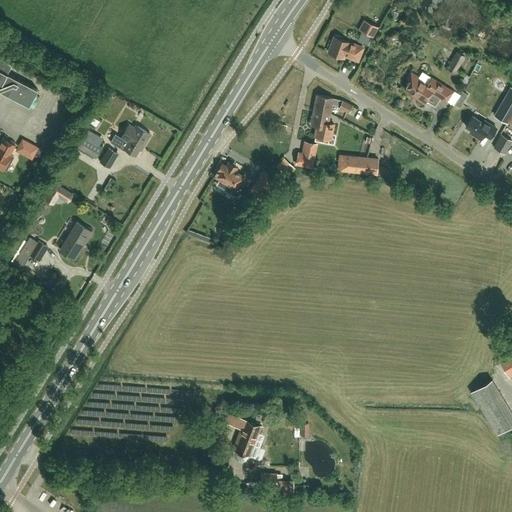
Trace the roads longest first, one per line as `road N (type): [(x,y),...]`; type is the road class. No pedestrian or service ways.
road 1 (primary): [(0,481),(272,37)]
road 2 (unclassified): [(511,184),(272,37)]
